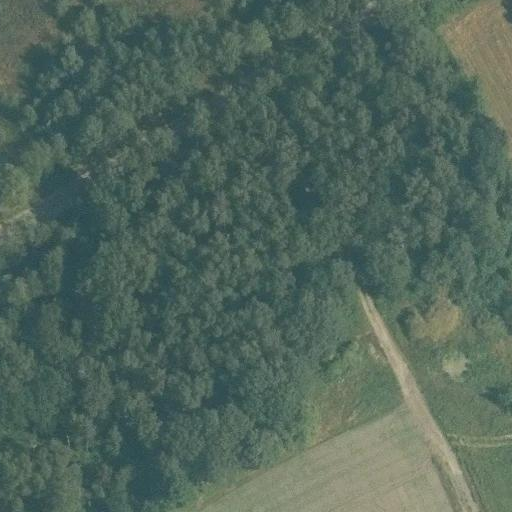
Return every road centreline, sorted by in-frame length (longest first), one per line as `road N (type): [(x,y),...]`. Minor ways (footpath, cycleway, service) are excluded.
road 1 (unclassified): [(0,244),(411,0)]
road 2 (track): [(265,86),(463,511)]
